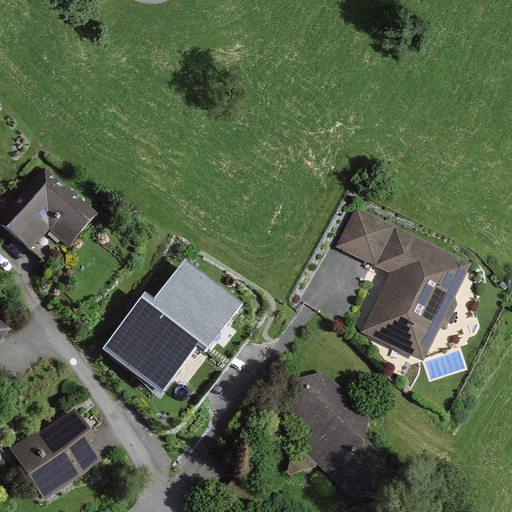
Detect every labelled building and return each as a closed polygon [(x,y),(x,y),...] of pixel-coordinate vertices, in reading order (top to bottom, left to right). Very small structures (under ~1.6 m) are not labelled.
[(89,224),(45,187),(9,229),(33,249),(48,232),(68,248),(89,224)] [(470,263),(355,211),(338,249),(390,272),(362,333),(426,361),(470,263)] [(188,261),(151,308),(200,346),(207,352),(244,304),(188,261)] [(142,302),(103,352),(161,397),(200,346),(151,308),(142,302)] [(0,331),(0,357),(13,343),(0,331)] [(365,413),(308,372),(283,408),(311,428),(293,453),(375,511),(376,511),(403,475),(349,436),(365,413)] [(69,416),(17,449),(48,500),(101,467),(69,416)]
